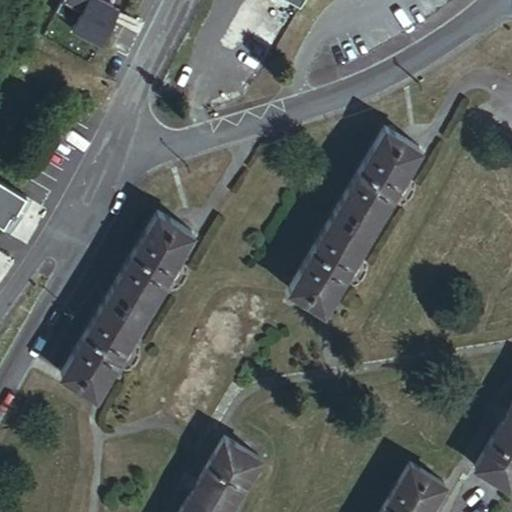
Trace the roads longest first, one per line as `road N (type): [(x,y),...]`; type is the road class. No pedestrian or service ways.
road 1 (unclassified): [(493,0),(425,55),(328,102),(178,147),(127,142)]
road 2 (residential): [(127,142),(190,0)]
